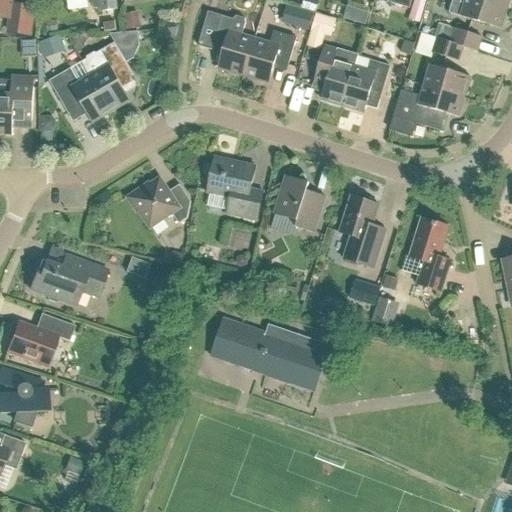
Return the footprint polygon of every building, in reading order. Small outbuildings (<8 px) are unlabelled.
[(0,0),(0,17),(11,19),(9,34),(31,37),(35,8),(14,5),(14,0),(0,0)] [(63,0),(64,1),(74,0),(92,0),(94,9),(101,8),(101,13),(117,10),(115,0),(63,0)] [(377,0),(409,9),(412,0),(377,0)] [(420,23),(426,0),(415,0),(409,20),(420,23)] [(453,0),(449,14),(461,18),(501,30),(507,10),(473,0),(453,0)] [(473,0),(507,10),(510,0),(473,0)] [(314,14),(300,10),(295,28),(309,32),(314,14)] [(128,30),(141,28),(139,13),(126,14),(128,30)] [(212,51),(218,33),(229,36),(219,70),(244,78),(255,39),(242,36),(245,23),(245,19),(237,17),(234,20),(208,13),(198,47),(212,51)] [(331,37),(335,20),(316,15),(308,47),(321,51),(325,36),(331,37)] [(58,32),(57,21),(46,22),(47,33),(58,32)] [(115,22),(104,24),(105,34),(116,32),(115,22)] [(437,40),(450,44),(455,30),(439,25),(436,35),(434,39),(437,40)] [(450,44),(464,48),(478,53),(483,38),(455,30),(450,44)] [(139,44),(138,32),(124,34),(126,45),(139,44)] [(270,44),(255,39),(244,78),(268,85),(275,62),(289,66),(297,39),(274,32),(270,44)] [(38,43),(43,58),(43,59),(66,52),(61,37),(56,37),(38,43)] [(382,58),(397,62),(402,41),(388,37),(382,58)] [(437,40),(433,54),(460,63),(464,48),(450,44),(437,40)] [(410,57),(414,44),(404,41),(400,54),(410,57)] [(90,77),(111,113),(130,103),(122,90),(136,82),(115,44),(98,54),(94,53),(87,57),(87,60),(82,63),(91,77),(90,77)] [(325,48),(316,77),(328,81),(326,86),(324,94),(322,101),(343,107),(354,68),(358,58),(358,56),(337,50),(337,51),(325,48)] [(354,68),(343,107),(364,113),(370,93),(381,97),(390,67),(370,61),(367,72),(354,68)] [(430,66),(424,86),(465,99),(471,78),(430,66)] [(90,77),(89,78),(79,84),(70,70),(50,82),(74,123),(87,115),(93,124),(111,113),(90,77)] [(0,136),(13,137),(14,121),(32,122),(34,88),(12,87),(12,81),(0,80),(0,136)] [(402,92),(394,117),(417,124),(428,127),(441,131),(446,115),(450,116),(459,119),(465,99),(424,86),(421,97),(409,94),(402,92)] [(41,117),(41,132),(44,132),(52,132),(56,128),(56,121),(52,117),(41,117)] [(256,168),(215,159),(211,178),(208,179),(207,187),(208,189),(207,194),(230,199),(227,215),(257,222),(263,193),(251,190),(256,168)] [(295,228),(314,234),(325,198),(307,192),(309,184),(286,177),(274,215),(297,223),(295,228)] [(169,192),(160,179),(142,191),(141,189),(126,199),(136,214),(138,213),(150,230),(172,215),(179,225),(187,219),(191,203),(179,186),(169,192)] [(351,197),(339,234),(350,237),(343,260),(374,270),(386,232),(373,227),(379,206),(377,206),(375,201),(363,198),(359,200),(351,197)] [(422,220),(409,258),(407,258),(403,272),(419,277),(417,286),(441,293),(451,262),(439,259),(449,228),(422,220)] [(171,264),(182,267),(185,255),(174,252),(171,264)] [(97,298),(107,272),(75,260),(64,256),(60,268),(41,261),(30,291),(45,297),(47,302),(55,304),(59,302),(74,308),(80,292),(97,298)] [(243,268),(247,266),(248,262),(246,258),(241,257),(238,259),(237,264),(239,267),(243,268)] [(511,259),(503,262),(511,306),(511,259)] [(379,303),(382,304),(388,306),(392,307),(400,281),(387,277),(379,303)] [(374,308),(380,289),(355,281),(350,300),(374,308)] [(430,316),(406,309),(403,317),(428,325),(430,316)] [(69,343),(74,327),(52,319),(46,334),(18,323),(6,353),(46,368),(57,339),(69,343)] [(224,320),(211,357),(268,377),(270,372),(292,380),(290,384),(314,393),(330,347),(274,327),(271,336),(224,320)] [(40,390),(43,383),(1,369),(0,372),(0,385),(7,388),(4,395),(0,395),(0,414),(16,414),(13,422),(28,427),(33,413),(47,412),(46,390),(40,390)] [(0,472),(2,467),(15,471),(25,445),(3,436),(0,443),(0,472)] [(64,472),(67,473),(78,477),(83,464),(69,459),(64,472)]
